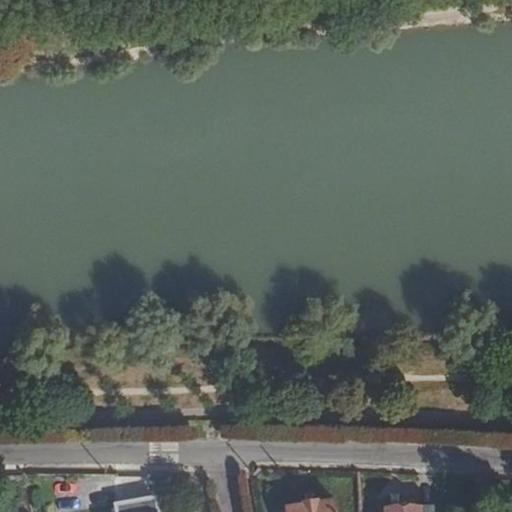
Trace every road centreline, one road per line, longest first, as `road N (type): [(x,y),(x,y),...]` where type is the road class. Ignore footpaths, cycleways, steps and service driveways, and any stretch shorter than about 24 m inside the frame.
road 1 (residential): [(222,451),(511,460)]
road 2 (residential): [(0,457),(222,451)]
